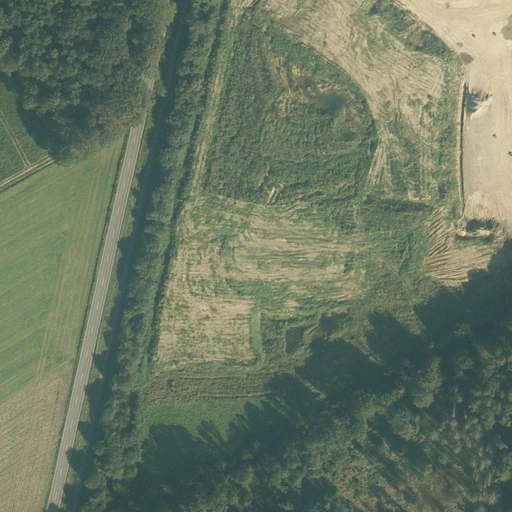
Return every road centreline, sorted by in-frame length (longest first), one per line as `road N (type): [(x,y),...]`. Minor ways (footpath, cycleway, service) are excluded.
road 1 (primary): [(51,511),(166,0)]
road 2 (track): [(511,308),(149,511)]
road 3 (track): [(140,109),(0,190)]
